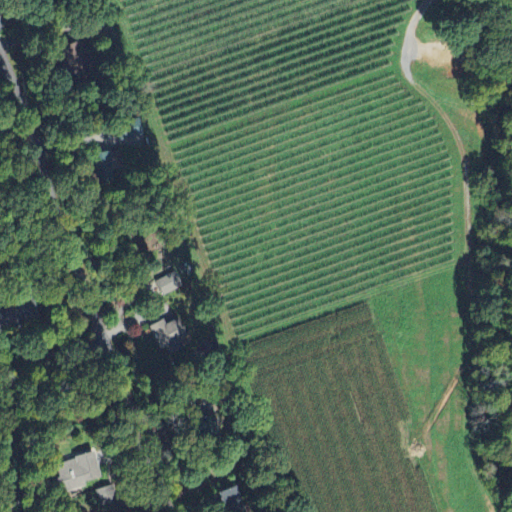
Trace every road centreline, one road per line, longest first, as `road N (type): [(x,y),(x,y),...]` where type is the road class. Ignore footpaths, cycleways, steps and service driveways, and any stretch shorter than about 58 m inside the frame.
road 1 (residential): [(177,511),(0,46)]
road 2 (residential): [(107,338),(27,364),(12,380),(4,409),(7,511)]
